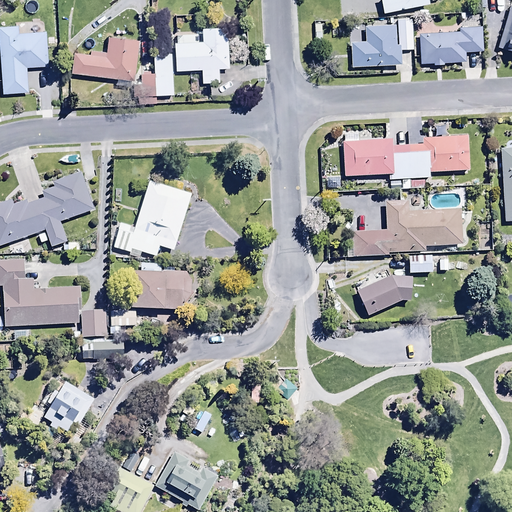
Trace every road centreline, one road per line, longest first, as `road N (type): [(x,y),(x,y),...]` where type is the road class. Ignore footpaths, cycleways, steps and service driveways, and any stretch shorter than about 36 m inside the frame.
road 1 (residential): [(280,124),(291,273),(278,309),(251,341),(191,350)]
road 2 (residential): [(280,124),(0,141)]
road 3 (residential): [(279,106),(511,98)]
